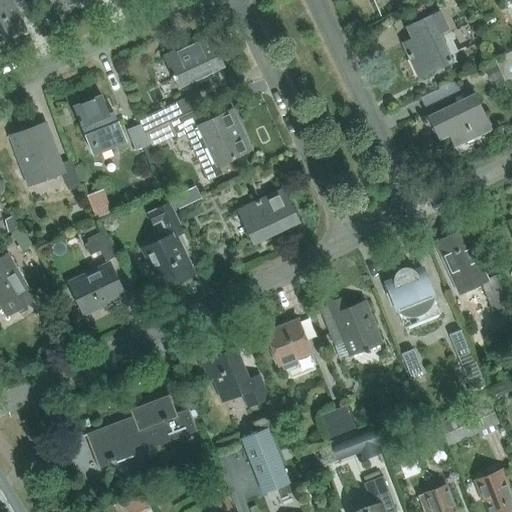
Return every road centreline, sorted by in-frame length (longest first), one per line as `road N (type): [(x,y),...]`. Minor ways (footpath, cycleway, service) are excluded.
road 1 (residential): [(0,408),(342,247)]
road 2 (residential): [(342,247),(223,0)]
road 3 (residential): [(416,214),(315,0)]
road 4 (residential): [(0,88),(202,0)]
